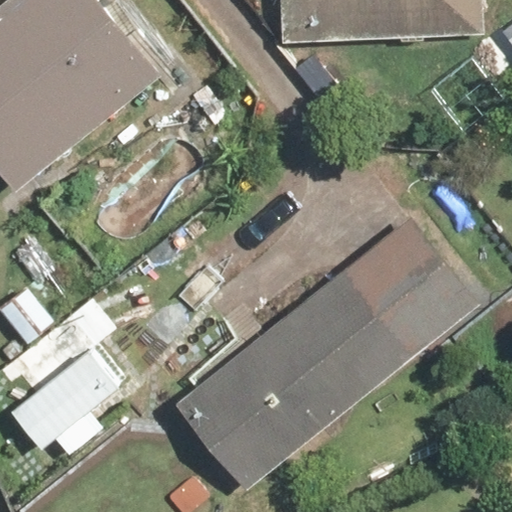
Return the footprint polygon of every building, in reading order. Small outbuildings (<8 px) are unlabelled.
[(169,63),(117,0),(0,0),(0,156),(22,183),(169,63)] [(283,0),(284,33),(487,28),(486,0),(283,0)] [(253,486),(483,297),(409,208),(179,397),(253,486)] [(26,279),(0,301),(0,306),(30,342),(58,318),(26,279)] [(48,443),(60,433),(73,448),(106,421),(93,405),(124,379),(93,343),(17,407),(48,443)]
